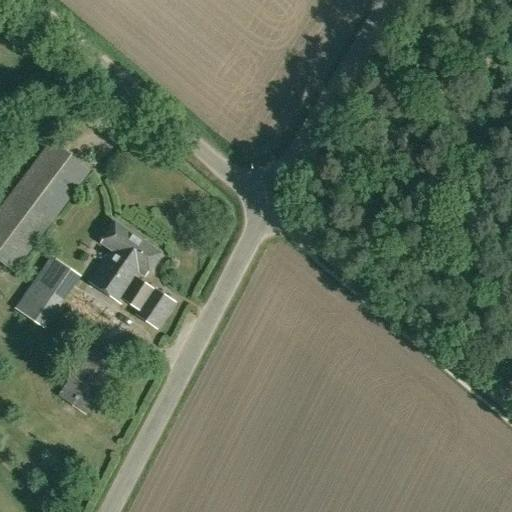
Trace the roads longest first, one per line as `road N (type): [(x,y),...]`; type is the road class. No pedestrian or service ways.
road 1 (tertiary): [(100,511),(264,203)]
road 2 (track): [(264,203),(511,410)]
road 3 (unclassified): [(264,203),(22,0)]
road 4 (tertiary): [(264,203),(389,0)]
